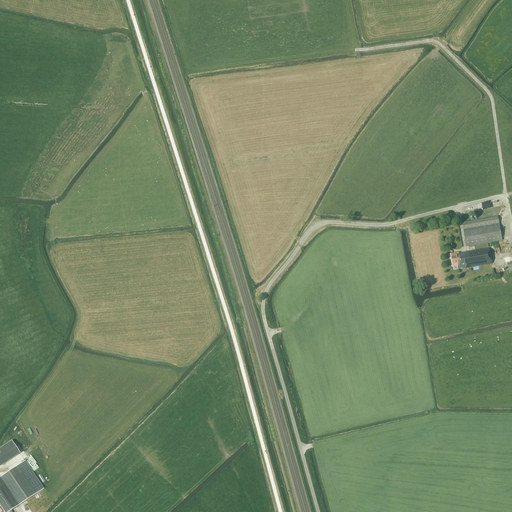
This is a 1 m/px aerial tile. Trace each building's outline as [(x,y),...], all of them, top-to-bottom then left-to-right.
[(466,247),(477,245),(502,241),(498,216),(462,222),(466,247)] [(462,253),(463,253),(456,254),(456,253),(450,254),(451,264),(458,263),(459,269),(491,264),(489,248),(462,253)] [(0,468),(20,455),(11,442),(0,449),(0,468)] [(25,462),(0,478),(0,479),(19,507),(26,502),(44,490),(25,462)] [(11,511),(19,507),(0,479),(0,506),(3,511),(11,511)]
